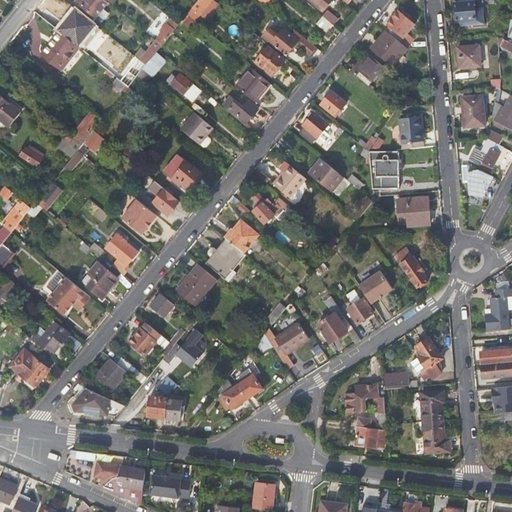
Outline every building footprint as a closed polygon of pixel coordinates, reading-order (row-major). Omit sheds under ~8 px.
[(83,6),(96,17),(97,18),(99,15),(104,10),(109,3),(106,0),(78,0),(77,2),(83,6)] [(159,15),(162,11),(148,0),(146,0),(144,3),(159,15)] [(200,16),(212,0),(199,0),(187,15),(188,15),(195,21),(201,26),(205,21),(200,16)] [(308,0),(323,12),(332,0),(308,0)] [(476,8),(474,0),(454,0),(456,22),(476,20),(476,25),(484,24),(483,7),(476,8)] [(92,22),(96,17),(83,6),(79,11),(92,22)] [(104,19),(108,13),(104,10),(99,15),(104,19)] [(324,17),(334,25),(339,20),(327,11),(323,16),(324,17)] [(386,31),(408,48),(416,40),(408,34),(416,24),(399,11),(388,25),(390,27),(386,31)] [(190,28),(195,21),(188,15),(183,22),(190,28)] [(328,32),(334,25),(324,17),(318,24),(328,32)] [(162,32),(156,40),(162,45),(172,33),(179,25),(172,19),(168,23),(166,21),(160,30),(162,32)] [(286,56),(303,36),(296,30),(292,35),(284,28),(270,43),(286,56)] [(62,70),(80,47),(68,38),(59,31),(54,38),(56,39),(43,55),(62,70)] [(374,49),(370,54),(383,66),(387,60),(394,65),(408,48),(386,31),(372,48),(374,49)] [(511,51),(511,37),(508,36),(502,47),(511,51)] [(162,45),(156,40),(139,60),(146,65),(156,53),(162,45)] [(313,59),(320,51),(311,42),(304,51),(313,59)] [(272,75),(286,59),(269,45),(261,54),(259,52),(253,59),(272,75)] [(479,45),(457,47),(459,68),(481,66),(479,45)] [(146,65),(144,69),(153,77),(166,61),(156,53),(146,65)] [(361,71),(357,77),(368,86),(384,66),(383,66),(370,54),(358,69),(361,71)] [(255,102),(271,84),(252,68),(236,86),(255,102)] [(123,70),(118,77),(129,86),(134,80),(123,70)] [(191,101),(202,89),(182,73),(177,78),(172,75),(167,81),(191,101)] [(0,75),(0,84),(7,91),(12,85),(0,75)] [(114,81),(126,91),(129,86),(118,77),(114,81)] [(332,91),(321,104),(336,117),(347,103),(332,91)] [(0,94),(0,120),(8,127),(21,111),(0,94)] [(483,95),(461,97),(463,127),(485,125),(483,95)] [(511,96),(506,108),(496,103),(492,118),(511,128),(511,96)] [(244,97),(231,113),(245,125),(259,108),(249,100),(248,101),(244,97)] [(91,111),(74,131),(83,139),(100,118),(91,111)] [(329,125),(314,112),(303,125),(306,128),(301,134),(312,143),(318,137),(318,138),(329,125)] [(212,139),(208,136),(214,128),(195,113),(182,130),(200,145),(201,145),(205,148),(207,148),(212,142),(212,139)] [(399,119),(402,148),(424,146),(421,117),(399,119)] [(341,135),(344,131),(340,127),(336,131),(341,135)] [(504,137),(490,129),(488,138),(489,139),(500,145),(504,137)] [(70,131),(64,138),(72,145),(78,138),(70,131)] [(94,131),(84,143),(95,152),(105,139),(94,131)] [(361,139),(359,142),(365,147),(370,151),(380,135),(376,133),(374,137),(372,136),(367,144),(361,139)] [(56,145),(72,158),(79,150),(78,150),(72,145),(64,138),(63,137),(56,145)] [(491,171),(504,147),(500,145),(489,139),(482,151),(476,147),(470,158),(482,165),(481,166),(491,171)] [(26,147),(20,155),(38,167),(43,159),(26,147)] [(368,163),(371,162),(370,151),(365,147),(362,153),(367,157),(368,163)] [(83,154),(79,150),(72,158),(59,174),(64,178),(83,154)] [(400,151),(370,151),(371,162),(374,189),(400,189),(400,151)] [(178,155),(164,172),(180,185),(182,183),(190,190),(203,175),(178,155)] [(332,192),(344,177),(321,158),(309,172),(332,192)] [(483,196),(494,176),(467,165),(469,181),(470,193),(483,196)] [(289,196),(306,177),(292,166),(286,174),(283,177),(281,176),(274,184),(289,196)] [(351,175),(348,180),(359,189),(363,185),(351,175)] [(62,187),(54,180),(48,187),(40,197),(39,198),(47,206),(62,187)] [(169,215),(181,201),(156,181),(149,188),(159,196),(154,203),(169,215)] [(0,193),(8,200),(14,193),(6,186),(0,192),(0,193)] [(33,191),(25,201),(32,207),(36,202),(39,198),(40,197),(33,191)] [(287,213),(292,208),(280,198),(276,201),(278,204),(275,206),(267,198),(264,200),(259,194),(254,199),(260,205),(253,211),(265,224),(282,208),(287,213)] [(19,203),(2,223),(3,225),(12,232),(32,207),(25,201),(18,196),(15,200),(19,203)] [(232,196),(229,201),(236,207),(240,203),(232,196)] [(369,198),(354,216),(359,220),(374,202),(369,198)] [(424,198),(398,200),(400,216),(408,216),(409,226),(430,224),(429,211),(425,212),(424,198)] [(143,233),(157,215),(137,199),(122,217),(143,233)] [(240,203),(236,207),(251,219),(253,216),(249,212),(250,211),(240,203)] [(469,226),(468,228),(473,229),(476,213),(467,212),(467,222),(469,226)] [(240,223),(227,238),(244,253),(259,235),(247,225),(245,227),(240,223)] [(3,225),(0,229),(0,246),(3,243),(12,232),(3,225)] [(120,258),(113,266),(125,275),(131,268),(127,265),(138,253),(126,243),(127,241),(118,234),(107,248),(120,258)] [(334,248),(337,244),(325,235),(323,237),(328,240),(326,243),(331,248),(333,246),(334,248)] [(233,270),(246,255),(244,253),(227,238),(217,249),(212,256),(207,263),(226,279),(233,270)] [(15,253),(3,243),(0,246),(0,269),(1,271),(15,253)] [(87,253),(92,248),(91,248),(85,243),(80,248),(87,253)] [(95,243),(91,248),(92,248),(101,255),(105,251),(95,243)] [(212,256),(217,249),(215,248),(213,247),(211,248),(210,249),(209,250),(209,252),(210,254),(212,256)] [(407,248),(395,256),(417,288),(428,280),(407,248)] [(98,262),(82,282),(103,299),(120,279),(98,262)] [(196,306),(218,280),(199,264),(177,290),(196,306)] [(233,270),(226,279),(229,282),(237,273),(233,270)] [(393,289),(381,271),(359,286),(372,304),(393,289)] [(85,307),(93,297),(68,277),(61,272),(53,283),(59,288),(49,301),(65,314),(73,304),(76,300),(85,307)] [(10,295),(18,285),(9,277),(3,284),(0,287),(10,295)] [(2,304),(10,295),(0,287),(0,302),(2,304)] [(510,328),(508,296),(511,296),(511,292),(511,288),(496,289),(497,297),(491,298),(492,309),(485,309),(486,314),(485,315),(487,330),(510,328)] [(161,293),(151,305),(165,317),(176,305),(161,293)] [(331,344),(354,328),(332,296),(325,301),(334,315),(318,325),(331,344)] [(364,298),(347,309),(357,324),(369,317),(370,319),(376,315),(364,298)] [(81,311),(85,307),(76,300),(73,304),(81,311)] [(180,330),(170,342),(175,346),(186,332),(196,320),(193,317),(181,331),(180,330)] [(56,321),(37,343),(40,346),(52,331),(57,335),(63,327),(56,321)] [(299,322),(270,341),(274,347),(288,369),(294,365),(287,354),(310,339),(299,322)] [(157,340),(161,335),(148,323),(143,328),(135,337),(133,335),(129,340),(131,342),(131,343),(146,355),(158,340),(157,340)] [(52,331),(40,346),(45,350),(48,347),(55,353),(71,334),(63,327),(57,335),(52,331)] [(191,335),(186,332),(175,346),(172,349),(177,352),(191,335)] [(263,354),(274,347),(270,341),(266,334),(256,345),(263,354)] [(422,356),(419,358),(412,363),(420,375),(421,374),(426,380),(431,376),(433,380),(442,374),(441,366),(438,363),(444,359),(430,338),(416,347),(421,353),(422,356)] [(161,353),(166,356),(172,349),(175,346),(170,342),(161,353)] [(511,348),(483,351),(484,364),(511,360),(511,348)] [(25,349),(11,366),(36,387),(51,369),(25,349)] [(113,391),(128,372),(111,358),(96,377),(113,391)] [(171,363),(164,358),(149,376),(156,381),(171,363)] [(483,379),(505,377),(511,376),(511,360),(484,364),(481,363),(483,379)] [(239,375),(243,381),(253,375),(248,368),(239,375)] [(404,377),(383,379),(384,389),(405,388),(405,382),(404,377)] [(248,399),(238,384),(234,387),(228,379),(219,390),(224,397),(231,407),(232,409),(248,399)] [(345,393),(347,415),(360,411),(367,412),(366,399),(375,398),(379,398),(378,385),(355,387),(356,392),(345,393)] [(511,385),(506,386),(492,387),(494,403),(496,403),(497,413),(501,412),(511,411),(511,385)] [(77,411),(117,416),(126,405),(88,387),(74,404),(77,411)] [(148,415),(166,417),(168,398),(165,398),(166,393),(158,392),(157,397),(151,396),(148,415)] [(447,402),(445,392),(421,394),(423,422),(443,420),(442,403),(447,402)] [(227,410),(231,407),(224,397),(220,399),(227,410)] [(379,398),(375,398),(376,413),(379,414),(386,415),(385,397),(379,398)] [(168,398),(166,417),(180,419),(182,400),(168,398)] [(511,419),(511,411),(501,412),(502,420),(511,419)] [(385,447),(388,430),(386,415),(379,414),(380,429),(371,428),(372,420),(359,417),(358,421),(353,420),(352,429),(357,429),(355,445),(376,448),(377,447),(385,447)] [(445,440),(443,420),(423,422),(426,453),(451,452),(449,439),(445,440)] [(94,459),(95,451),(72,450),(72,457),(94,459)] [(124,486),(143,489),(146,469),(98,461),(96,477),(124,482),(124,486)] [(189,498),(190,498),(192,481),(182,480),(182,479),(172,478),(172,476),(163,475),(163,477),(153,475),(151,495),(179,498),(179,497),(189,498)] [(19,485),(0,476),(0,499),(10,504),(19,485)] [(257,483),(254,507),(273,509),(274,499),(276,500),(278,490),(275,490),(276,486),(257,483)] [(13,511),(34,511),(38,504),(31,501),(33,498),(21,493),(13,511)] [(346,511),(347,505),(322,501),(320,511),(346,511)] [(428,511),(429,508),(422,506),(423,503),(416,502),(416,505),(405,503),(403,511),(428,511)]
